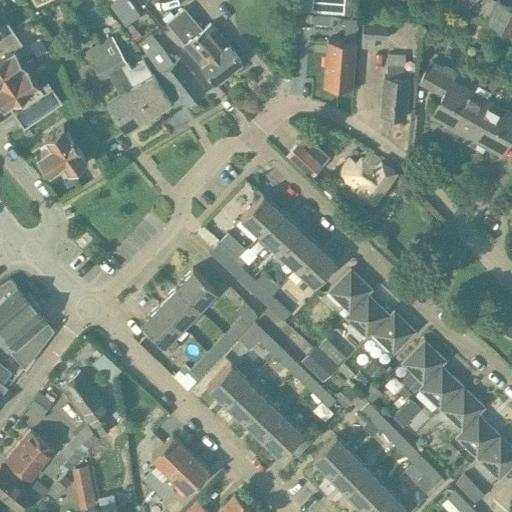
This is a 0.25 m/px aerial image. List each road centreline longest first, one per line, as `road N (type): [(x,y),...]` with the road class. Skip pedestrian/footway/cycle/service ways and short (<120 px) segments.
road 1 (residential): [(244,142),(511,385)]
road 2 (residential): [(244,142),(276,111),(300,106),(343,117),(511,278)]
road 3 (residential): [(287,511),(88,310)]
road 4 (residential): [(88,310),(176,227),(180,192),(219,150),(244,142)]
road 5 (residential): [(0,138),(51,205),(53,229),(23,248)]
road 6 (residential): [(0,418),(88,310)]
